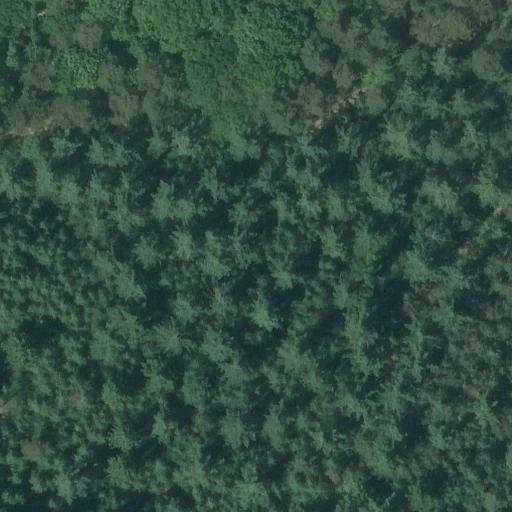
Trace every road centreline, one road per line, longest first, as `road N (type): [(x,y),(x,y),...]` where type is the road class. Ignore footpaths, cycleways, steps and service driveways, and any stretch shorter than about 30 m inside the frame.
road 1 (track): [(511,27),(467,40),(300,129),(262,138),(73,125),(0,134)]
road 2 (track): [(511,202),(459,253),(405,330),(329,511)]
